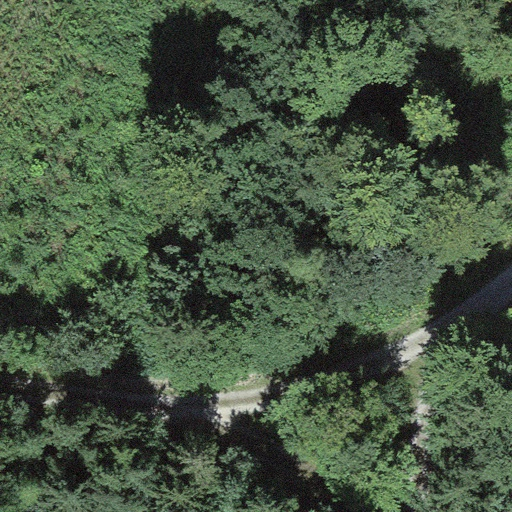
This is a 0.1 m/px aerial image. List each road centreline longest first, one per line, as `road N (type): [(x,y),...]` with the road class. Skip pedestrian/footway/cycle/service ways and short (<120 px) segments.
road 1 (track): [(511,307),(488,327),(396,369),(293,398),(192,408)]
road 2 (track): [(368,511),(265,438),(192,408)]
road 3 (track): [(426,511),(439,408),(459,362),(488,327)]
road 4 (track): [(192,408),(0,389)]
